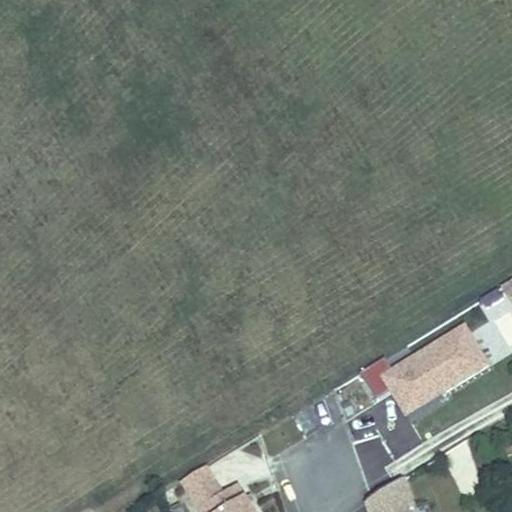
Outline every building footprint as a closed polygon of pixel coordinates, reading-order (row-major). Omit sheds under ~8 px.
[(439,393),(435,387),(443,382),(447,388),(450,393),(492,367),(472,332),(421,363),(418,359),(397,372),(389,359),(364,375),(381,402),(396,393),(408,412),(439,393)] [(418,359),(411,346),(389,359),(397,372),(418,359)] [(447,388),(443,382),(435,387),(439,393),(447,388)] [(448,454),(465,498),(484,490),(468,447),(448,454)] [(209,487),(201,474),(176,488),(185,502),(209,487)] [(243,511),(232,492),(217,501),(209,487),(185,502),(190,511),(243,511)]
